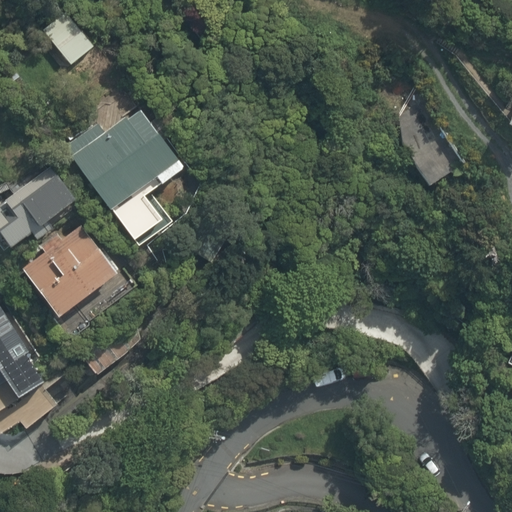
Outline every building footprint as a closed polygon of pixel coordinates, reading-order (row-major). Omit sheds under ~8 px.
[(409,91),(385,105),(433,190),(457,177),(409,91)] [(151,203),(187,176),(142,114),(110,137),(102,125),(62,155),(70,166),(134,254),(169,228),(151,203)] [(0,189),(0,237),(11,253),(77,208),(44,160),(0,189)] [(25,271),(19,275),(57,330),(120,285),(81,231),(73,237),(68,230),(21,264),(25,271)] [(0,402),(42,377),(0,308),(0,402)]
